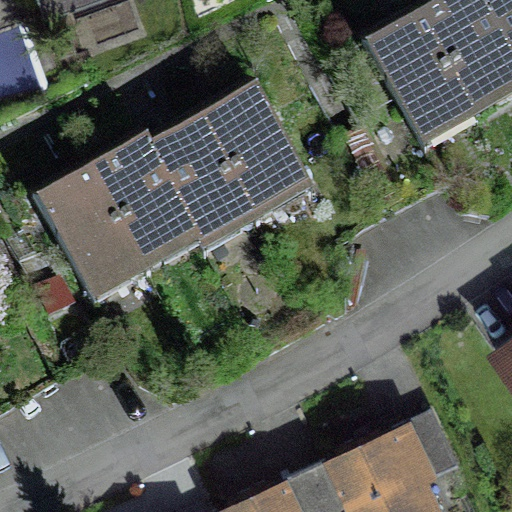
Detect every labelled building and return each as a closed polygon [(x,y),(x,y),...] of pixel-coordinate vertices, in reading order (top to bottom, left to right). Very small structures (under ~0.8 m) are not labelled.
[(41,0),(48,16),(93,0),(41,0)] [(433,0),(410,13),(463,108),(511,80),(511,74),(470,0),(433,0)] [(511,0),(470,0),(511,74),(511,0)] [(410,137),(463,108),(410,13),(357,42),(410,137)] [(250,88),(195,118),(247,213),(303,183),(250,88)] [(193,243),(247,213),(195,118),(141,148),(189,235),(193,243)] [(136,140),(84,168),(137,263),(189,235),(141,148),(136,140)] [(84,293),(137,263),(84,168),(31,198),(84,293)] [(511,354),(501,363),(511,376),(511,354)] [(429,412),(322,462),(346,511),(428,511),(429,511),(413,480),(452,462),(429,412)] [(346,511),(322,462),(216,511),(346,511)]
